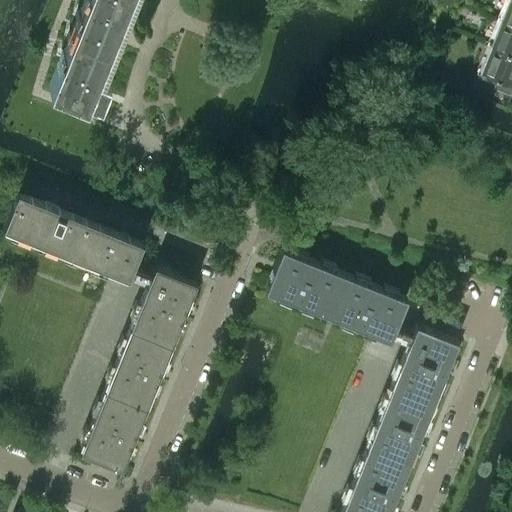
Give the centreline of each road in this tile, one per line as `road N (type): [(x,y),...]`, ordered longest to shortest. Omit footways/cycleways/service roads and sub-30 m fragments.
road 1 (residential): [(418,511),(497,314),(473,304)]
road 2 (unknown): [(48,478),(134,277)]
road 3 (residential): [(144,511),(0,460)]
